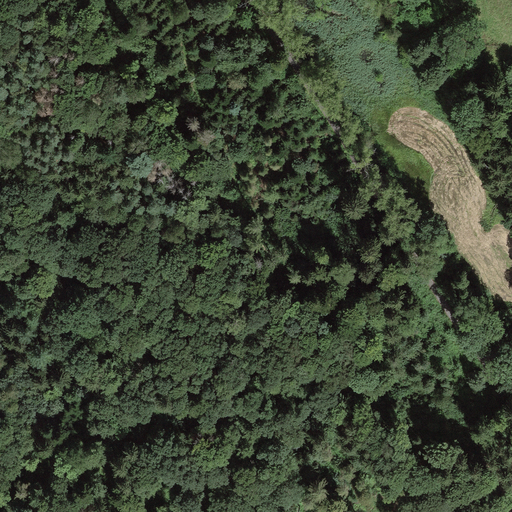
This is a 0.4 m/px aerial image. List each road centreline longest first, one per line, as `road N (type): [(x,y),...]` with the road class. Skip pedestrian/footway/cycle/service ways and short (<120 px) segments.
road 1 (track): [(511,386),(455,334),(252,0)]
road 2 (track): [(177,511),(119,453),(49,308),(0,258)]
